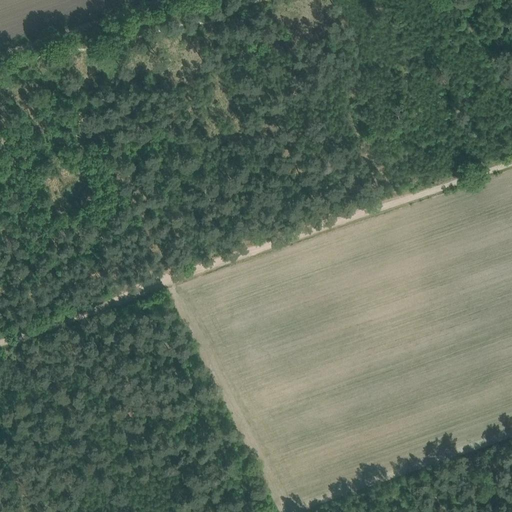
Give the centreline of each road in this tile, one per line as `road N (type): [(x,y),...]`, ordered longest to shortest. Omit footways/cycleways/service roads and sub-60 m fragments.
road 1 (track): [(0,337),(511,161)]
road 2 (track): [(0,55),(159,0)]
